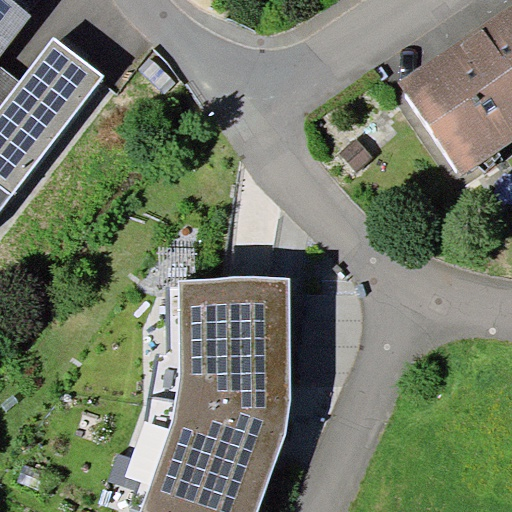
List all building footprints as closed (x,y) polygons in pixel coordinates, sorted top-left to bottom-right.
[(11,0),(0,0),(0,57),(33,16),(30,14),(11,0)] [(11,0),(30,14),(39,0),(11,0)] [(511,5),(400,82),(464,175),(511,141),(511,5)] [(0,210),(105,76),(55,37),(21,81),(0,107),(0,210)] [(0,107),(21,81),(0,64),(0,107)] [(373,156),(356,138),(340,153),(357,171),(373,156)] [(175,421),(142,510),(146,511),(257,511),(290,418),(292,277),(182,279),(183,371),(175,421)]
